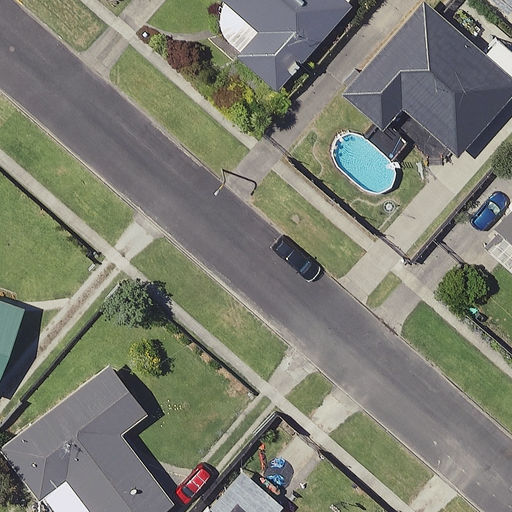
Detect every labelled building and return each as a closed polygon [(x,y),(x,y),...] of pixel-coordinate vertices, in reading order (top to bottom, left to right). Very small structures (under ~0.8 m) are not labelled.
[(347,0),(223,0),(253,25),(233,47),(274,84),(347,0)] [(511,89),(511,74),(426,0),(415,0),(337,89),(379,125),(398,104),(455,154),(511,89)] [(511,196),(490,222),(511,241),(511,196)] [(0,360),(22,301),(0,292),(0,360)] [(146,407),(105,357),(0,441),(0,449),(35,492),(60,472),(92,511),(145,511),(167,494),(116,431),(146,407)] [(267,511),(280,498),(241,465),(199,511),(267,511)]
